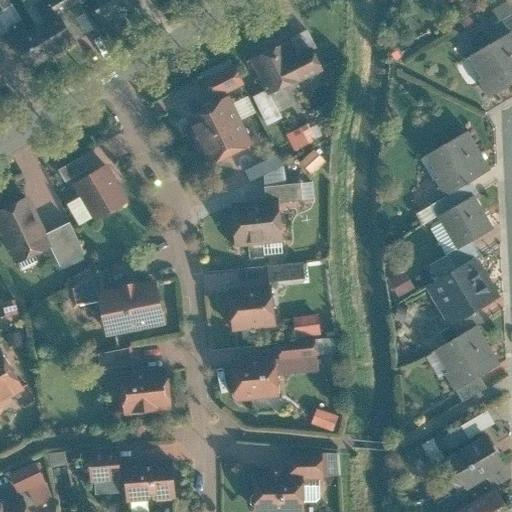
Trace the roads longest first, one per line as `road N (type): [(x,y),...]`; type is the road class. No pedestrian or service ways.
road 1 (residential): [(208,511),(183,221),(115,67)]
road 2 (tertiary): [(234,0),(115,67)]
road 3 (tertiary): [(115,67),(0,136)]
